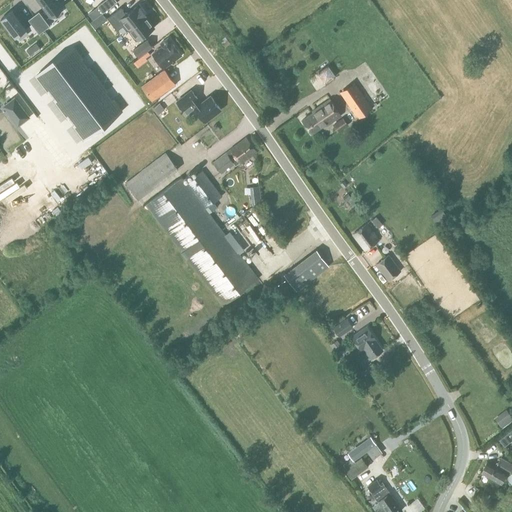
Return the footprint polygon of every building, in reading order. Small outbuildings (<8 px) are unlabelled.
[(56,0),(37,0),(50,17),(63,7),(56,0)] [(104,0),(98,6),(103,13),(117,2),(115,0),(104,0)] [(121,7),(107,17),(117,30),(123,26),(126,31),(146,16),(145,15),(146,14),(140,7),(139,7),(137,5),(126,14),(121,7)] [(13,10),(1,19),(15,38),(27,28),(13,10)] [(39,12),(34,16),(44,30),(50,26),(39,12)] [(44,30),(34,16),(28,20),(39,34),(44,30)] [(146,16),(126,31),(127,31),(128,31),(136,42),(155,28),(146,16)] [(168,38),(160,44),(163,47),(153,55),(164,69),(181,56),(168,38)] [(138,57),(153,47),(147,40),(133,50),(138,57)] [(26,50),(31,56),(41,49),(36,43),(26,50)] [(50,65),(36,75),(49,91),(51,90),(56,97),(54,99),(69,118),(70,116),(76,123),(74,125),(84,139),(121,111),(109,95),(107,96),(101,89),(103,87),(89,68),(87,70),(82,63),(84,61),(73,47),(60,58),(61,59),(56,62),(55,61),(54,62),(55,63),(51,66),(50,65)] [(327,68),(315,73),(320,84),(332,79),(327,68)] [(165,71),(143,88),(153,101),(175,84),(165,71)] [(372,108),(354,82),(340,92),(358,118),(372,108)] [(210,96),(201,104),(198,99),(191,90),(176,102),(183,111),(192,104),(195,108),(203,118),(218,106),(210,96)] [(29,117),(15,98),(4,106),(18,125),(29,117)] [(316,109),(317,110),(302,119),(312,133),(327,124),(327,125),(341,116),(330,99),(316,109)] [(160,104),(155,108),(160,115),(165,111),(160,104)] [(348,126),(343,117),(333,124),(338,132),(348,126)] [(227,154),(226,152),(213,162),(222,174),(235,164),(236,165),(240,162),(241,163),(257,152),(246,138),(231,149),(232,151),(227,154)] [(45,188),(61,210),(108,176),(92,154),(45,188)] [(138,200),(178,169),(168,155),(128,186),(138,200)] [(209,288),(222,307),(247,288),(259,280),(222,230),(209,213),(217,207),(214,203),(222,196),(203,171),(187,183),(182,177),(143,205),(144,206),(146,204),(209,288)] [(348,211),(355,205),(346,195),(340,201),(348,211)] [(365,250),(379,240),(367,224),(353,235),(365,250)] [(284,289),(319,264),(312,254),(276,278),(284,289)] [(401,271),(389,255),(376,264),(388,280),(401,271)] [(339,336),(353,327),(347,319),(334,328),(339,336)] [(365,348),(376,341),(377,340),(368,326),(352,337),(361,350),(365,348)] [(330,353),(337,350),(333,340),(326,343),(330,353)] [(376,341),(365,348),(367,352),(365,353),(369,359),(383,350),(376,341)] [(378,372),(372,364),(362,371),(368,380),(378,372)] [(494,422),(497,427),(508,420),(504,415),(494,422)] [(511,429),(499,439),(504,446),(511,440),(511,429)] [(382,452),(376,444),(370,436),(348,453),(353,461),(367,451),(373,459),(382,452)] [(491,457),(500,447),(493,442),(485,452),(491,457)] [(410,447),(403,451),(407,456),(413,452),(410,447)] [(352,479),(369,466),(362,457),(345,469),(352,479)] [(495,468),(486,463),(481,472),(501,483),(506,475),(508,476),(507,477),(511,483),(511,470),(498,463),(495,468)] [(377,479),(368,486),(373,494),(382,486),(377,479)] [(382,491),(375,496),(378,501),(382,506),(376,511),(399,511),(402,510),(390,493),(386,496),(382,491)]
